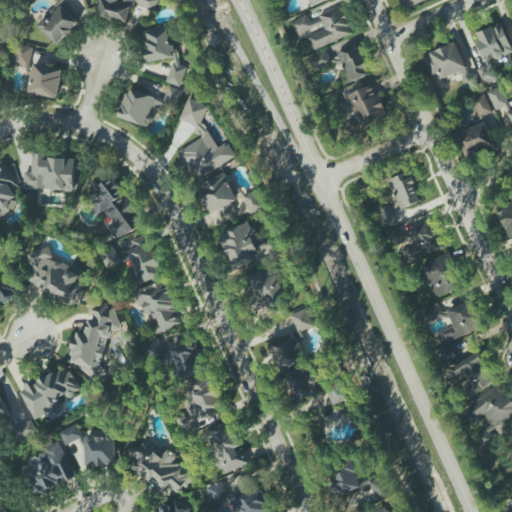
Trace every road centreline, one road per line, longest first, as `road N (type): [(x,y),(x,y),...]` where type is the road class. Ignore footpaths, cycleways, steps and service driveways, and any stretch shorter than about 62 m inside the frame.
road 1 (residential): [(85,125),(131,144),(162,179),(307,511)]
road 2 (secondary): [(472,511),(314,172)]
road 3 (residential): [(368,0),(511,315)]
road 4 (secondary): [(209,0),(301,163),(314,172)]
road 5 (residential): [(0,490),(17,511),(125,505),(118,495),(72,511)]
road 6 (secondary): [(314,172),(309,142),(240,0)]
